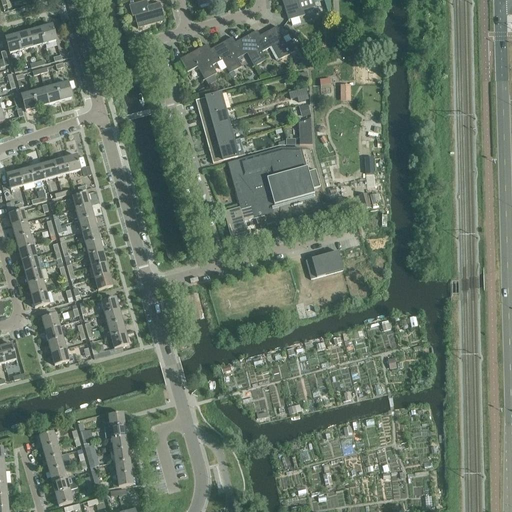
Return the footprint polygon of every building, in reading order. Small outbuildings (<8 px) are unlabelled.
[(196,0),(198,9),(210,5),(208,0),(196,0)] [(281,0),(288,22),(304,17),(303,11),(300,11),(297,1),(298,0),(281,0)] [(135,17),(138,29),(165,21),(160,4),(149,7),(147,1),(129,6),(132,17),(135,17)] [(52,26),(40,29),(45,45),(56,42),(52,26)] [(279,61),(297,51),(291,41),(285,44),(276,28),(260,37),(257,32),(252,35),(262,53),(272,48),(279,61)] [(40,29),(29,32),(33,49),(45,45),(40,29)] [(29,32),(17,36),(21,52),(33,49),(29,32)] [(232,38),(227,41),(237,60),(247,54),(254,68),(266,61),(262,53),(252,35),(235,44),(232,38)] [(21,52),(17,36),(5,39),(10,55),(21,52)] [(207,45),(202,48),(212,67),(222,61),(229,74),(241,68),(237,60),(227,41),(210,51),(207,45)] [(212,67),(202,48),(180,60),(187,74),(197,68),(205,81),(210,78),(217,74),(212,67)] [(319,58),(321,64),(330,61),(328,55),(319,58)] [(299,76),(301,84),(308,82),(306,74),(299,76)] [(331,78),(321,79),(322,94),(333,93),(331,78)] [(68,83),(56,87),(60,103),(72,100),(68,83)] [(340,86),(340,103),(350,103),(350,86),(340,86)] [(56,87),(44,90),(49,106),(60,103),(56,87)] [(44,90),(33,93),(37,109),(49,106),(44,90)] [(298,92),(300,102),(309,100),(307,90),(298,92)] [(37,109),(33,93),(21,96),(25,113),(37,109)] [(198,112),(200,118),(227,110),(225,110),(220,95),(217,96),(195,102),(196,102),(197,102),(199,111),(198,112)] [(299,108),(301,118),(310,116),(308,106),(299,108)] [(202,127),(204,133),(232,126),(232,125),(229,126),(225,111),(227,110),(200,118),(201,118),(204,127),(202,127)] [(311,121),(299,124),(299,146),(312,146),(311,121)] [(207,143),(208,149),(236,141),(233,142),(229,127),(232,126),(204,133),(204,134),(206,133),(208,143),(207,143)] [(236,141),(208,149),(209,149),(210,149),(212,158),(211,158),(213,165),(235,159),(243,156),(239,141),(236,141)] [(226,174),(230,173),(240,208),(224,213),(231,240),(247,235),(243,222),(253,219),(253,220),(255,219),(264,217),(266,225),(275,223),(275,222),(279,223),(280,226),(322,214),(317,198),(315,198),(312,190),(320,187),(315,171),(307,173),(301,150),(281,149),(227,164),(228,166),(224,168),(222,169),(221,172),(223,174),(226,174)] [(76,157),(65,160),(69,175),(81,171),(76,157)] [(364,158),(366,175),(373,174),(372,158),(364,158)] [(65,160),(53,163),(57,178),(69,175),(65,160)] [(53,163),(41,166),(46,181),(57,178),(53,163)] [(41,166),(30,170),(34,184),(46,181),(41,166)] [(89,168),(81,170),(83,177),(91,175),(89,168)] [(30,170),(18,173),(22,188),(34,184),(30,170)] [(22,188),(18,173),(6,176),(11,191),(22,188)] [(369,208),(365,194),(357,197),(361,210),(369,208)] [(72,199),(76,210),(90,206),(87,195),(72,199)] [(76,210),(79,222),(93,218),(90,206),(76,210)] [(9,216),(12,228),(27,224),(23,212),(9,216)] [(264,217),(255,219),(256,226),(259,225),(261,233),(268,231),(266,225),(264,217)] [(79,222),(82,234),(97,230),(93,218),(79,222)] [(12,228),(15,240),(30,235),(27,224),(12,228)] [(366,238),(384,233),(382,228),(364,233),(366,238)] [(82,234),(85,245),(100,241),(97,230),(82,234)] [(15,240),(18,251),(33,247),(30,235),(15,240)] [(85,245),(88,257),(103,253),(100,241),(85,245)] [(18,251),(22,263),(36,259),(33,247),(18,251)] [(344,266),(362,261),(359,249),(341,254),(344,266)] [(88,257),(92,268),(106,264),(103,253),(88,257)] [(305,262),(311,281),(343,272),(338,253),(305,262)] [(22,263),(25,274),(39,270),(36,259),(22,263)] [(92,268),(95,280),(109,276),(106,264),(92,268)] [(25,274),(28,286),(43,282),(39,270),(25,274)] [(109,276),(95,280),(98,292),(113,288),(109,276)] [(28,286),(31,297),(46,293),(43,282),(28,286)] [(46,293),(31,297),(35,309),(49,305),(46,293)] [(101,303),(104,315),(119,311),(116,299),(101,303)] [(104,315),(108,327),(122,323),(119,311),(104,315)] [(42,320),(45,332),(59,328),(56,316),(42,320)] [(108,327),(111,338),(126,334),(122,323),(108,327)] [(388,324),(382,326),(383,332),(390,331),(388,324)] [(45,332),(48,343),(63,339),(59,328),(45,332)] [(126,334),(111,338),(114,350),(129,346),(126,334)] [(48,343),(51,355),(66,351),(63,339),(48,343)] [(12,345),(0,348),(4,364),(16,361),(12,345)] [(66,351),(51,355),(54,367),(69,363),(69,362),(66,351)] [(229,365),(221,368),(223,374),(231,371),(229,365)] [(125,427),(123,415),(108,417),(110,429),(125,427)] [(110,429),(112,441),(126,439),(125,427),(110,429)] [(351,428),(344,429),(345,438),(353,436),(351,428)] [(53,434),(39,438),(42,450),(57,446),(53,434)] [(126,439),(112,441),(113,453),(128,451),(126,439)] [(57,446),(42,450),(46,461),(60,457),(57,446)] [(115,465),(130,462),(128,451),(113,453),(115,465)] [(60,457),(46,461),(49,473),(63,469),(60,457)] [(115,465),(117,477),(132,474),(130,462),(115,465)] [(63,469),(49,473),(52,484),(66,480),(63,469)] [(133,487),(132,474),(117,477),(119,489),(133,487)] [(330,474),(323,475),(326,487),(332,486),(330,474)] [(70,492),(66,480),(52,484),(55,496),(70,492)] [(70,492),(55,496),(59,508),(73,504),(70,492)] [(7,497),(0,497),(0,509),(8,509),(7,497)]
